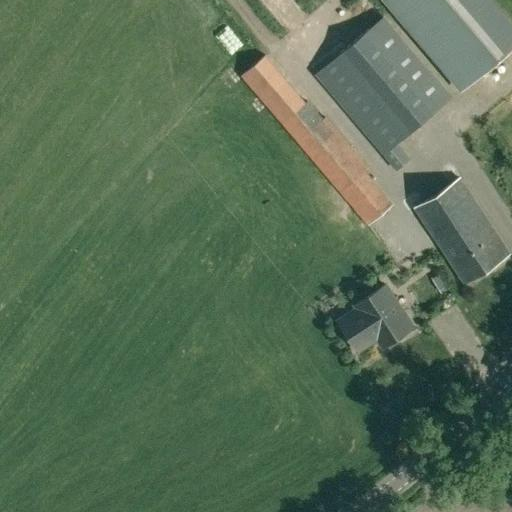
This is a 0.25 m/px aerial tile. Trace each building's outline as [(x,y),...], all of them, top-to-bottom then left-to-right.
[(384,0),(460,89),(511,43),(511,30),(486,0),(384,0)] [(399,143),(441,106),(372,26),(315,74),(396,170),(410,157),(399,143)] [(368,225),(393,202),(366,170),(369,167),(326,116),(325,117),(309,100),(306,102),(266,54),(241,75),(368,225)] [(508,253),(459,177),(415,206),(465,282),(508,253)] [(413,326),(385,284),(355,305),(357,308),(339,320),(359,350),(377,338),(382,346),(387,343),(389,346),(403,337),(401,334),(413,326)]
